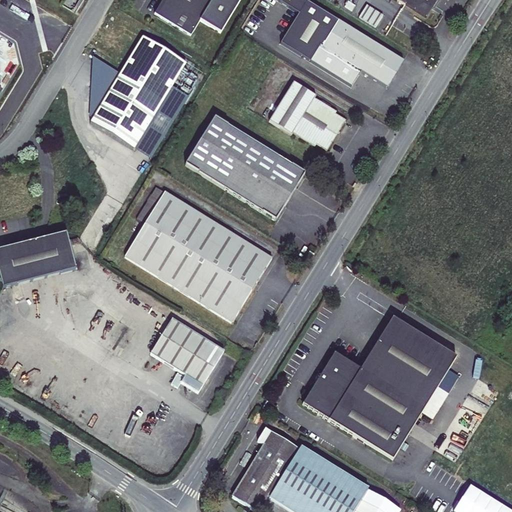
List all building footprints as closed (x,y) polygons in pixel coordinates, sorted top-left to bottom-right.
[(163,0),(154,15),(190,37),(200,21),(220,34),(240,0),(163,0)] [(392,80),(403,62),(302,0),(274,0),(299,15),(280,44),(351,88),(360,73),(386,89),(392,80)] [(397,1),(427,18),(437,0),(397,0),(398,0),(397,1)] [(185,64),(142,38),(120,75),(93,119),(91,123),(132,149),(171,88),(185,64)] [(93,119),(120,75),(108,67),(92,57),(89,116),(93,119)] [(316,146),(326,152),(332,143),(330,136),(332,131),(340,130),(345,121),(335,115),(336,112),(331,109),(331,106),(322,101),(319,102),(314,99),(316,97),(293,83),(269,123),(291,136),(293,134),(314,148),(316,146)] [(171,88),(132,149),(149,160),(188,98),(171,88)] [(185,166),(275,222),(286,205),(304,174),(214,118),(185,166)] [(330,136),(332,143),(336,136),(340,130),(332,131),(330,136)] [(136,220),(145,225),(164,193),(156,188),(136,220)] [(124,258),(232,324),(259,279),(272,260),(164,193),(145,225),(124,258)] [(0,281),(2,290),(75,271),(66,234),(23,245),(0,251),(0,281)] [(303,406),(392,461),(455,359),(392,319),(360,371),(334,355),(322,375),(315,385),(303,406)] [(172,320),(150,355),(185,377),(181,384),(198,394),(205,384),(224,352),(172,320)] [(262,410),(272,416),(276,408),(267,402),(262,410)] [(259,511),(268,499),(289,511),(354,511),(368,490),(300,448),(299,451),(265,429),(257,442),(264,446),(231,498),(253,511),(259,511)]
